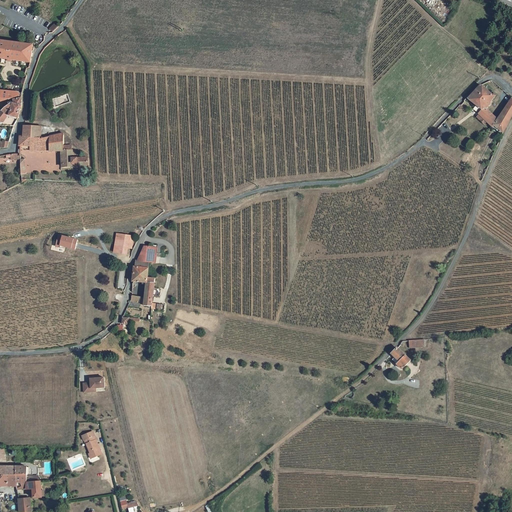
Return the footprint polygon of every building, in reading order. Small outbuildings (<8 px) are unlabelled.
[(0,37),(0,54),(29,59),(32,42),(0,37)] [(493,93),(491,94),(480,85),(468,99),(480,111),(478,114),(494,129),(497,126),(503,132),(511,114),(511,99),(510,97),(497,119),(488,109),(491,104),(490,102),(495,95),(493,93)] [(0,101),(20,95),(20,86),(0,86),(0,101)] [(13,103),(1,114),(5,119),(9,116),(18,117),(20,108),(23,105),(23,96),(18,99),(17,103),(13,103)] [(26,135),(22,135),(22,143),(34,142),(34,146),(47,149),(66,149),(66,164),(90,165),(91,157),(75,156),(75,149),(70,149),(69,143),(66,143),(67,132),(43,136),(43,124),(26,124),(26,135)] [(503,132),(497,126),(494,129),(502,136),(503,132)] [(144,282),(144,295),(133,295),(132,297),(131,303),(128,307),(138,308),(138,304),(143,304),(143,305),(151,306),(151,309),(155,310),(155,304),(155,294),(155,287),(155,277),(148,276),(150,259),(153,259),(154,253),(158,254),(162,254),(162,251),(158,250),(158,246),(147,244),(144,261),(139,261),(138,266),(137,265),(135,282),(144,282)] [(117,255),(128,255),(128,249),(129,245),(117,246),(117,255)] [(140,322),(140,318),(123,317),(123,318),(123,322),(124,323),(124,327),(128,327),(128,322),(140,322)] [(432,341),(416,343),(416,350),(433,349),(432,341)] [(415,358),(404,349),(399,355),(403,359),(403,360),(409,365),(415,358)] [(415,358),(409,365),(403,360),(400,362),(410,371),(418,362),(416,358),(415,358)] [(83,384),(83,395),(96,394),(96,390),(103,389),(103,378),(89,380),(89,384),(83,384)] [(93,431),(82,436),(84,440),(86,444),(86,443),(91,452),(93,457),(102,453),(94,436),(95,435),(93,431)] [(15,464),(0,463),(0,472),(15,473),(15,464)] [(29,473),(28,467),(28,464),(15,464),(15,473),(29,473)] [(0,484),(1,485),(11,486),(11,480),(15,480),(15,473),(0,472),(0,484)] [(29,487),(29,481),(29,476),(29,473),(15,473),(15,480),(11,480),(11,486),(18,486),(19,490),(24,487),(29,487)] [(35,481),(29,481),(29,487),(34,487),(34,498),(42,497),(42,481),(41,481),(35,481)] [(119,497),(121,509),(128,508),(128,511),(130,511),(138,511),(137,502),(127,503),(125,496),(119,497)] [(19,499),(20,511),(33,511),(32,498),(19,499)]
